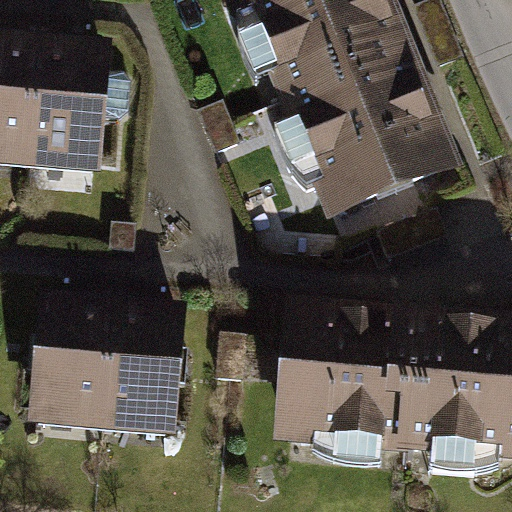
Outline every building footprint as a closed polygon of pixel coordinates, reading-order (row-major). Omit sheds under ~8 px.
[(382,0),(220,0),(310,234),(452,180),(382,0)] [(21,41),(0,39),(0,166),(13,167),(21,41)] [(90,45),(21,41),(13,167),(82,171),(90,45)] [(94,298),(30,294),(22,425),(86,429),(94,298)] [(94,298),(86,429),(158,433),(166,302),(94,298)] [(511,321),(272,305),(254,447),(511,471),(511,321)]
